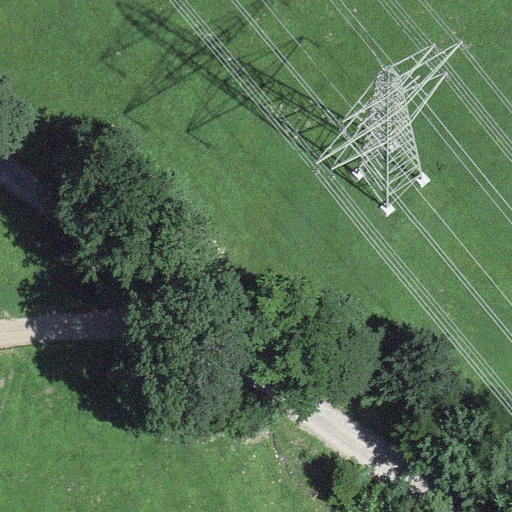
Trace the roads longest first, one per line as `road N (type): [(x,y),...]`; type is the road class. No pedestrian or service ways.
road 1 (track): [(454,511),(0,175)]
road 2 (track): [(205,331),(0,332)]
